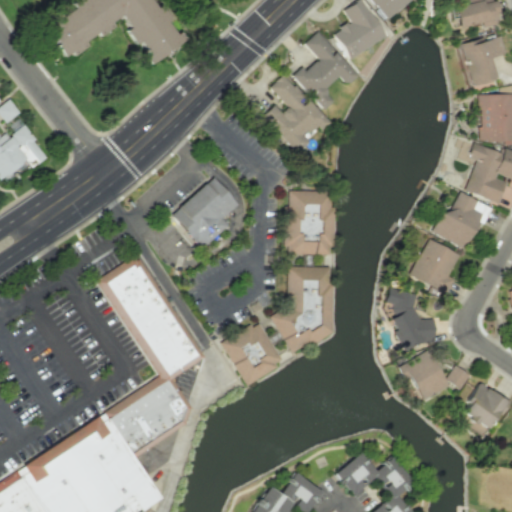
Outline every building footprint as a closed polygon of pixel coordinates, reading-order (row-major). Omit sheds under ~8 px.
[(79,0),(39,29),(61,60),(84,44),(83,43),(110,24),(109,21),(117,15),(126,27),(122,30),(131,42),(134,40),(150,62),(182,39),(177,31),(173,34),(164,21),(167,19),(154,0),(79,0)] [(381,36),(359,0),(353,0),(339,9),(346,21),(329,32),(345,59),(381,36)] [(368,0),(382,19),(408,0),(368,0)] [(479,23),(479,26),(496,24),(491,0),(449,0),(455,27),(479,23)] [(288,75),(320,109),(330,100),(320,89),(334,76),(343,85),(354,75),(313,31),(300,43),(314,58),(302,70),(298,66),(288,75)] [(503,53),(497,33),(457,45),(468,86),(493,79),(487,57),(503,53)] [(265,86),(283,106),(277,112),(271,105),(259,116),(292,153),(305,142),(300,136),(313,124),(317,129),(325,122),(281,73),(265,86)] [(511,142),(511,93),(474,94),(474,143),(511,142)] [(0,118),(3,122),(16,112),(5,99),(0,102),(0,118)] [(0,137),(0,176),(23,161),(28,168),(43,157),(20,123),(0,137)] [(458,190),(492,202),(501,179),(504,180),(511,156),(511,152),(497,147),(496,152),(463,140),(456,158),(468,163),(458,190)] [(211,177),(169,213),(199,249),(225,227),(218,219),(234,205),(211,177)] [(326,254),(326,247),(330,247),(330,191),(283,190),(283,245),(283,254),(326,254)] [(462,248),(473,221),(480,224),(487,206),(454,192),(446,209),(438,206),(427,233),(462,248)] [(455,254),(422,238),(405,276),(443,294),(450,279),(444,276),(455,254)] [(92,280),(156,376),(167,377),(199,358),(132,255),(92,280)] [(326,267),(283,266),(283,308),(267,315),(285,353),(306,343),(307,343),(328,332),(329,283),(326,276),(326,267)] [(413,294),(386,287),(382,302),(390,304),(390,314),(388,320),(394,332),(394,335),(401,351),(410,347),(415,347),(431,340),(430,318),(416,319),(410,305),(413,294)] [(279,363),(256,323),(248,327),(247,324),(216,342),(240,385),(279,363)] [(418,399),(443,388),(427,351),(395,365),(403,383),(409,380),(418,399)] [(456,389),(465,375),(451,365),(441,379),(456,389)] [(0,478),(0,511),(136,511),(158,498),(130,457),(182,424),(187,408),(167,377),(156,376),(0,478)] [(504,401),(474,382),(457,410),(486,429),(504,401)] [(407,511),(393,495),(402,487),(399,483),(406,478),(387,455),(371,468),(357,451),(329,473),(348,496),(369,478),(385,497),(366,511),(407,511)] [(304,511),(317,489),(288,472),(276,493),(261,484),(244,511),(282,511),(287,504),(299,511),(304,511)]
